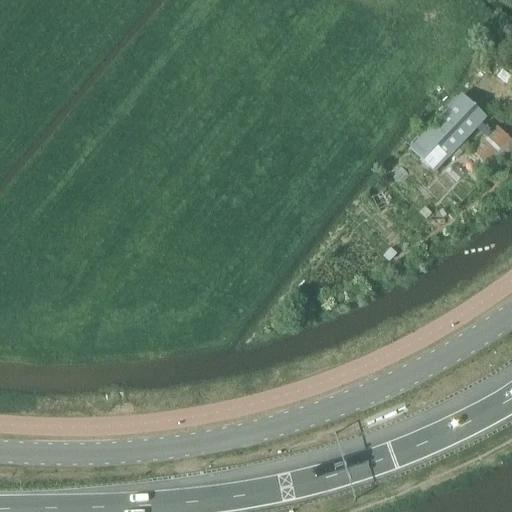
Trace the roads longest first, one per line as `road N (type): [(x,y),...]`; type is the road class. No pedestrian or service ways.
road 1 (tertiary): [(0,450),(115,451),(279,424),(408,376),(511,313)]
road 2 (motorway): [(511,398),(425,443),(301,484),(147,506),(0,509)]
